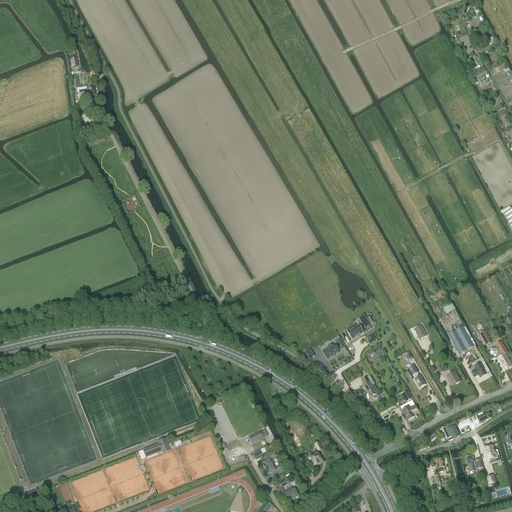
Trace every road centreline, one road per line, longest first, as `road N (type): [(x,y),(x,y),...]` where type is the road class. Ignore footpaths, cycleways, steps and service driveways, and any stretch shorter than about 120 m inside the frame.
road 1 (primary): [(321,411),(261,367),(162,333),(105,329),(0,348)]
road 2 (unclassified): [(394,447),(511,387)]
road 3 (track): [(458,0),(343,52)]
